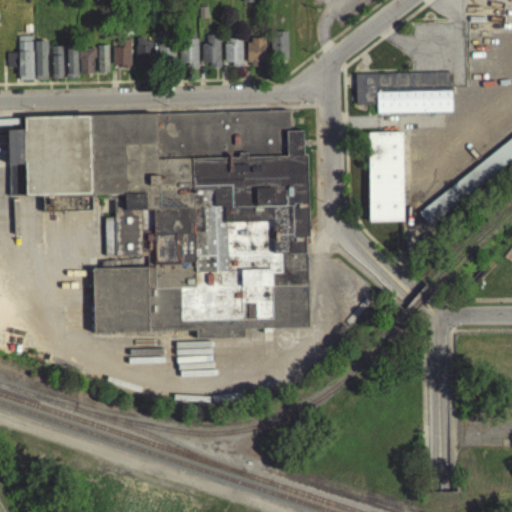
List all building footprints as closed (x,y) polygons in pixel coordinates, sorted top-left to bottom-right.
[(286,37),(269,38),(270,65),(287,65),(286,37)] [(172,67),(174,40),(155,39),(154,66),(172,67)] [(200,49),(201,69),(209,68),(209,74),(219,73),(218,40),(204,40),(205,49),(200,49)] [(17,42),(17,86),(31,86),(31,42),(17,42)] [(264,71),(263,43),(246,43),(247,71),(264,71)] [(150,44),(134,44),(134,70),(151,70),(150,44)] [(196,44),(178,45),(179,74),(197,74),(196,44)] [(241,72),(241,44),(224,44),(224,68),(231,68),(231,72),(241,72)] [(130,46),(111,46),(111,72),(129,72),(130,46)] [(47,85),(46,47),(33,47),(34,86),(47,85)] [(66,84),(76,83),(76,51),(65,51),(66,84)] [(96,79),(108,78),(107,51),(96,51),(96,79)] [(51,85),(62,84),(61,52),(50,52),(51,85)] [(80,79),(94,79),(93,54),(79,54),(80,79)] [(6,73),(17,73),(16,58),(6,58),(6,73)] [(450,118),(450,78),(371,79),(371,89),(367,89),(368,99),(374,99),(375,119),(450,118)] [(307,333),(304,160),(301,160),(300,137),(285,137),(285,117),(21,121),(21,135),(6,135),(7,200),(40,200),(40,216),(89,215),(89,202),(111,202),(111,223),(101,223),(102,262),(113,261),(113,272),(88,273),(89,338),(191,337),(192,344),(242,343),(242,334),(307,333)] [(401,138),(366,138),(367,227),(402,226),(401,138)] [(427,231),(511,165),(511,143),(416,217),(427,231)] [(374,303),(364,294),(342,320),(351,328),(374,303)]
